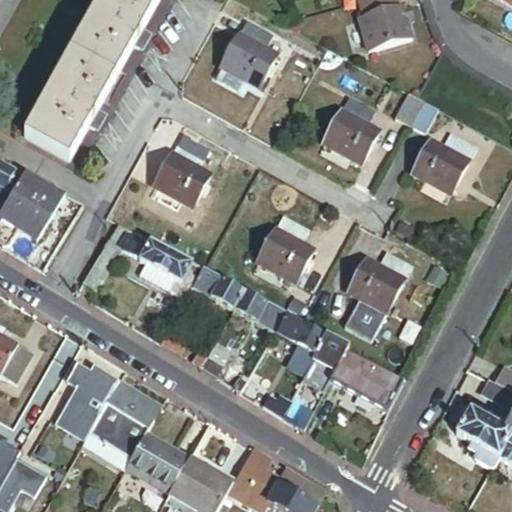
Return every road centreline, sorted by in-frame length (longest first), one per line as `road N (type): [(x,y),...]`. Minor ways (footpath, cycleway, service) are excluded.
road 1 (residential): [(0,275),(373,505)]
road 2 (residential): [(511,245),(373,505)]
